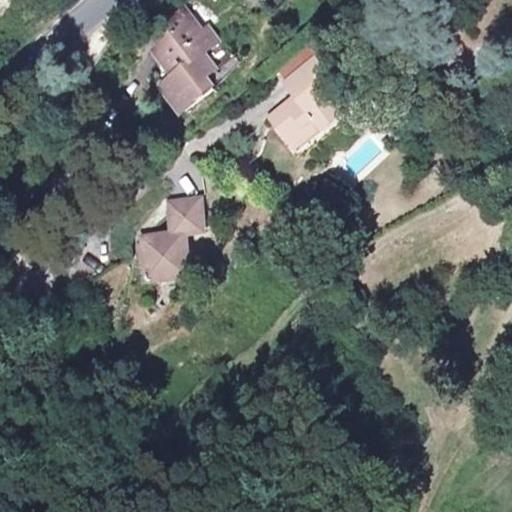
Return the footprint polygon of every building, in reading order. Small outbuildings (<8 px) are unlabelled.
[(175,129),(208,100),(202,94),(199,90),(209,81),(199,69),(215,56),(200,41),(196,46),(172,21),(143,46),(155,60),(164,71),(157,77),(167,88),(152,101),(175,129)] [(217,54),(215,56),(199,69),(209,81),(199,90),(202,94),(230,69),(217,54)] [(148,66),(157,77),(164,71),(155,60),(148,66)] [(329,95),(308,70),(280,94),(291,107),(265,128),(283,150),(286,147),(308,128),(317,138),(320,143),(338,127),(319,103),(329,95)] [(295,158),(317,138),(308,128),(286,147),(295,158)] [(144,298),(190,294),(187,249),(205,248),(203,214),(171,216),(173,250),(141,253),(144,298)]
